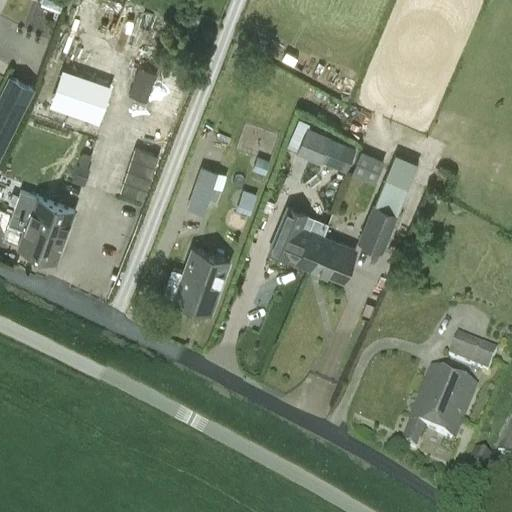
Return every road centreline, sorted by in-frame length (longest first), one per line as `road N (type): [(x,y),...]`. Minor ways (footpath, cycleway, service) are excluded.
road 1 (unclassified): [(461,511),(418,478),(258,393),(0,268)]
road 2 (unclassified): [(360,511),(0,324)]
